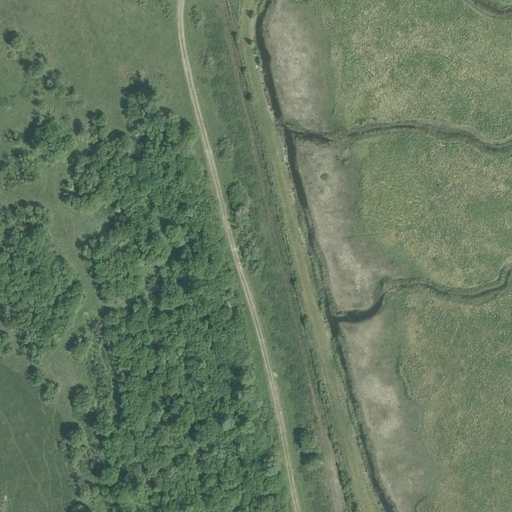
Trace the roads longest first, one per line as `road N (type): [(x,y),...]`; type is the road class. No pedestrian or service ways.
road 1 (track): [(204,511),(179,316),(79,0)]
road 2 (track): [(183,0),(296,511)]
